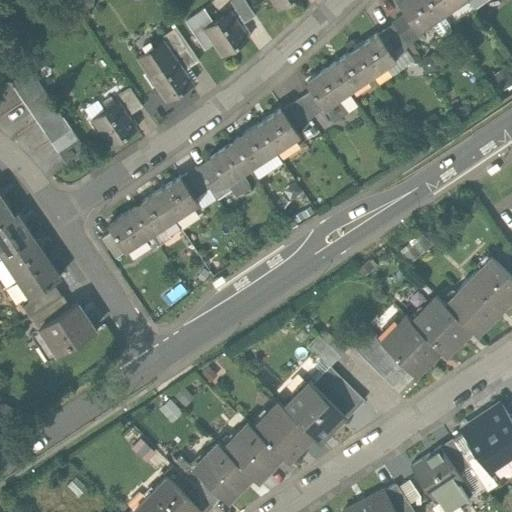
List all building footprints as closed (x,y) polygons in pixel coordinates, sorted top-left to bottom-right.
[(233,10),(229,13),(240,28),(255,18),(241,0),(235,0),(229,4),(233,10)] [(269,0),(277,10),(290,0),(269,0)] [(432,0),(398,0),(397,1),(406,15),(419,33),(444,16),(432,0)] [(466,0),(432,0),(444,16),(467,1),(466,0)] [(466,0),(467,1),(473,10),(488,0),(466,0)] [(186,24),(206,52),(214,46),(222,57),(248,39),(240,28),(229,13),(217,22),(207,9),(186,24)] [(406,15),(391,25),(408,49),(423,39),(419,33),(406,15)] [(391,25),(376,36),(392,60),(408,49),(391,25)] [(187,72),(199,64),(175,30),(163,39),(164,40),(187,72)] [(376,36),(354,51),(379,86),(400,70),(392,60),(376,36)] [(164,40),(134,60),(167,107),(196,86),(187,72),(164,40)] [(354,51),(331,67),(357,102),(379,86),(354,51)] [(331,67),(305,85),(310,92),(324,112),(330,121),(341,113),(357,102),(331,67)] [(66,166),(86,151),(30,71),(10,85),(66,166)] [(116,92),(128,114),(141,107),(129,85),(116,92)] [(310,92),(296,101),(310,121),(324,112),(310,92)] [(135,128),(115,100),(89,118),(109,146),(135,128)] [(310,121),(296,101),(282,111),(296,131),(310,121)] [(282,111),(259,126),(278,154),(301,139),(296,131),(282,111)] [(341,113),(330,121),(336,128),(347,121),(341,113)] [(259,126),(236,142),(255,170),(278,154),(259,126)] [(211,159),(230,187),(243,179),(255,170),(236,142),(211,159)] [(196,169),(211,192),(217,201),(232,191),(230,187),(211,159),(196,169)] [(196,169),(181,179),(197,202),(211,192),(196,169)] [(181,179),(156,195),(175,224),(200,208),(197,202),(181,179)] [(243,179),(230,187),(232,191),(237,198),(250,189),(243,179)] [(134,210),(153,239),(175,224),(156,195),(134,210)] [(0,226),(14,218),(0,196),(0,226)] [(109,226),(129,255),(153,239),(134,210),(109,226)] [(14,218),(0,226),(0,256),(2,259),(32,239),(16,216),(14,218)] [(32,239),(2,259),(28,299),(56,281),(59,279),(32,239)] [(511,277),(489,256),(444,304),(475,333),(478,337),(511,301),(511,277)] [(65,294),(56,281),(28,299),(31,303),(27,311),(31,317),(65,294)] [(65,294),(31,317),(40,330),(43,328),(74,308),(65,294)] [(434,295),(409,321),(441,352),(450,360),(475,333),(444,304),(434,295)] [(97,330),(80,304),(74,308),(43,328),(60,354),(97,330)] [(383,342),(418,376),(441,352),(409,321),(406,318),(383,342)] [(422,380),(418,376),(383,342),(367,327),(348,348),(403,401),(422,380)] [(312,355),(327,370),(348,348),(332,334),(312,355)] [(215,364),(202,373),(212,386),(225,375),(215,364)] [(313,386),(343,415),(358,399),(327,370),(313,386)] [(285,407),(315,435),(319,440),(343,415),(313,386),(309,382),(285,407)] [(280,403),(256,429),(283,455),(290,461),(315,435),(285,407),(280,403)] [(490,471),(511,457),(511,419),(510,416),(503,406),(464,431),(490,471)] [(246,420),(220,448),(250,476),(257,483),(283,455),(256,429),(246,420)] [(464,431),(453,438),(470,466),(487,491),(498,484),(490,471),(464,431)] [(453,438),(443,444),(461,472),(470,466),(453,438)] [(194,467),(191,469),(201,478),(221,497),(225,501),(250,476),(220,448),(217,444),(194,467)] [(410,465),(432,499),(464,478),(461,472),(443,444),(410,465)] [(182,476),(193,487),(201,478),(191,469),(194,467),(182,455),(171,466),(182,476)] [(184,496),(193,487),(182,476),(173,485),(184,496)] [(201,478),(193,487),(213,506),(221,497),(201,478)] [(200,511),(184,496),(173,485),(166,479),(134,511),(200,511)] [(76,480),(67,489),(77,499),(86,490),(76,480)] [(414,511),(397,483),(386,489),(399,511),(414,511)] [(193,487),(184,496),(200,511),(206,511),(213,506),(193,487)] [(348,511),(399,511),(386,489),(348,511)]
